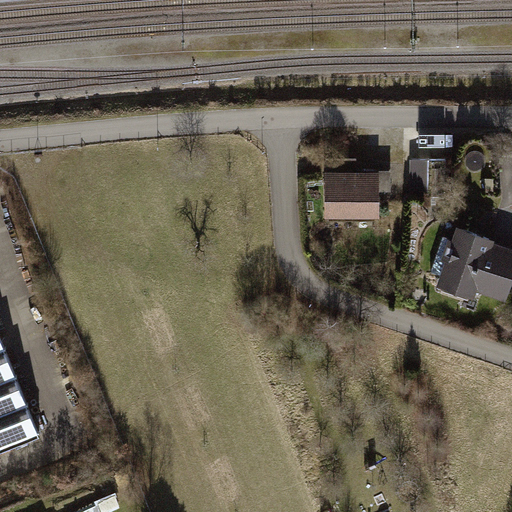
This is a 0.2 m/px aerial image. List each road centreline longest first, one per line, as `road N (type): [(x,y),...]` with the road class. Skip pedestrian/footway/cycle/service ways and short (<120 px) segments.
road 1 (residential): [(511,356),(308,282),(289,253),(279,119)]
road 2 (unclassified): [(279,119),(0,139)]
road 3 (unclassified): [(511,117),(279,119)]
